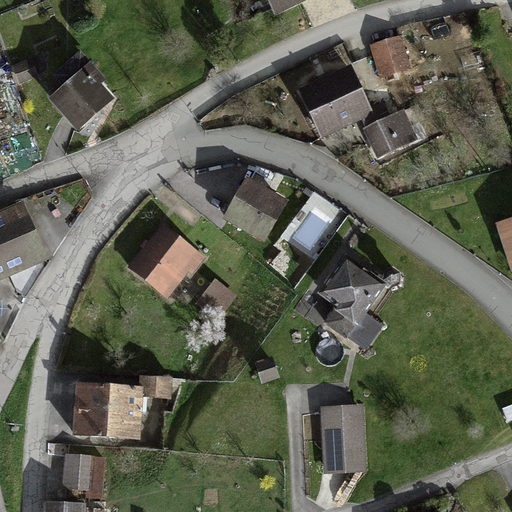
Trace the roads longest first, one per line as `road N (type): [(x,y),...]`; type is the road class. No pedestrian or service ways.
road 1 (residential): [(501,307),(424,237),(315,163),(235,140),(157,151)]
road 2 (residential): [(157,151),(269,55),(475,0)]
road 3 (residential): [(35,511),(35,426),(64,268)]
road 4 (residential): [(0,197),(92,162),(157,151)]
road 5 (residential): [(371,511),(511,450)]
road 6 (residential): [(157,151),(121,175),(64,268)]
road 7 (residential): [(64,268),(0,372)]
